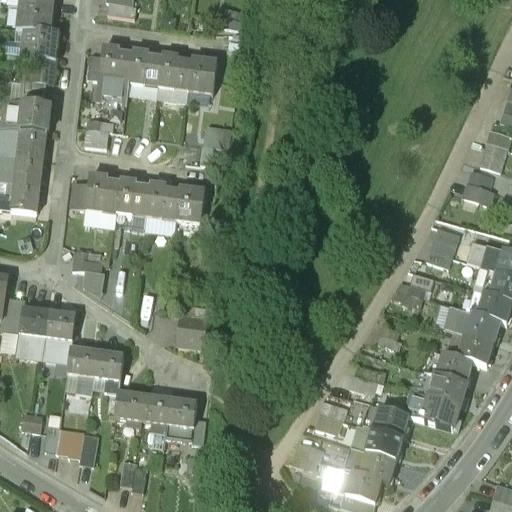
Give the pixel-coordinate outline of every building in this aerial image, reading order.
[(54,0),(20,0),(19,13),(53,17),(54,0)] [(133,0),(109,0),(108,11),(132,14),(133,0)] [(108,11),(107,22),(134,26),(136,14),(132,14),(108,11)] [(53,17),(19,13),(16,38),(24,39),(24,38),(50,41),(50,40),(53,17)] [(236,27),(237,17),(222,15),(220,25),(236,27)] [(236,27),(220,25),(219,34),(235,36),(236,27)] [(50,41),(24,38),(24,39),(21,62),(32,64),(54,67),(57,41),(50,40),(50,41)] [(119,56),(102,54),(101,64),(99,87),(98,87),(96,107),(126,111),(129,91),(133,62),(132,62),(118,60),(119,56)] [(161,66),(148,64),(149,60),(132,58),(132,62),(133,62),(129,91),(145,93),(145,89),(158,91),(159,91),(162,66),(161,66)] [(101,64),(89,62),(87,86),(98,87),(99,87),(101,64)] [(178,64),(162,62),(161,66),(162,66),(159,91),(158,91),(158,95),(174,97),(175,93),(188,95),(192,70),(191,70),(178,68),(178,64)] [(54,67),(32,64),(29,88),(51,91),(54,67)] [(217,69),(191,65),(191,70),(192,70),(188,95),(187,99),(213,102),(217,69)] [(511,107),(506,105),(499,127),(511,130),(511,107)] [(49,116),(5,111),(3,137),(21,139),(46,142),(49,116)] [(113,130),(87,127),(88,127),(86,136),(108,139),(112,139),(113,130)] [(108,139),(86,136),(84,153),(106,156),(108,139)] [(504,142),(489,138),(486,147),(502,151),(504,142)] [(46,142),(21,139),(17,165),(43,168),(46,142)] [(221,147),(205,144),(204,153),(219,156),(221,147)] [(502,151),(486,147),(483,156),(499,160),(502,151)] [(204,153),(202,153),(200,172),(227,176),(229,157),(219,156),(204,153)] [(17,165),(0,164),(0,188),(14,191),(17,165)] [(43,168),(17,165),(14,191),(40,194),(43,168)] [(491,181),(471,175),(468,188),(487,194),(491,181)] [(107,185),(90,183),(89,194),(86,216),(102,219),(103,214),(116,216),(117,216),(120,191),(106,190),(107,185)] [(137,189),(120,187),(120,191),(117,216),(116,216),(116,220),(132,222),(133,218),(146,220),(147,220),(150,195),(149,195),(136,194),(137,189)] [(492,197),(468,188),(463,201),(488,210),(492,197)] [(14,191),(7,190),(6,203),(13,204),(11,218),(36,221),(40,194),(14,191)] [(166,193),(150,191),(149,195),(150,195),(147,220),(146,220),(146,224),(162,226),(163,222),(176,224),(180,199),(179,199),(166,197),(166,193)] [(89,194),(74,192),(71,215),(86,217),(86,216),(89,194)] [(205,198),(179,195),(179,199),(180,199),(176,224),(175,228),(200,231),(205,198)] [(0,217),(11,218),(13,204),(0,203),(0,217)] [(460,240),(438,233),(430,255),(452,262),(460,240)] [(452,262),(430,255),(426,266),(448,273),(452,262)] [(511,258),(504,255),(497,278),(511,282),(511,258)] [(91,260),(75,258),(74,267),(89,270),(91,260)] [(89,270),(74,267),(72,276),(88,279),(89,270)] [(72,276),(72,280),(84,282),(99,285),(101,272),(89,270),(88,279),(72,276)] [(511,282),(497,278),(483,274),(477,291),(485,293),(483,298),(490,300),(511,307),(511,308),(511,307),(511,282)] [(434,284),(413,277),(409,289),(430,295),(434,284)] [(82,298),(99,309),(103,286),(99,285),(84,282),(82,298)] [(425,295),(409,290),(406,299),(420,303),(422,304),(425,295)] [(490,300),(483,298),(474,295),(468,317),(470,318),(477,320),(477,321),(499,327),(499,328),(505,330),(511,308),(511,307),(490,300)] [(420,303),(406,299),(404,308),(417,312),(420,303)] [(25,308),(5,305),(0,339),(19,342),(23,317),(25,308)] [(196,314),(180,312),(178,322),(181,322),(182,322),(194,324),(196,314)] [(469,318),(451,313),(444,335),(463,341),(492,349),(499,328),(499,327),(477,321),(477,320),(470,318),(469,318)] [(23,317),(19,342),(17,362),(44,365),(47,346),(49,320),(23,317)] [(76,324),(49,320),(47,346),(72,349),(76,324)] [(194,324),(182,322),(181,322),(177,354),(204,357),(208,325),(194,324)] [(398,336),(383,331),(380,341),(396,345),(398,336)] [(396,345),(380,341),(378,350),(393,354),(396,345)] [(492,349),(463,341),(457,363),(471,368),(485,372),(492,349)] [(47,346),(44,365),(69,369),(71,357),(72,349),(47,346)] [(97,360),(71,357),(69,369),(67,382),(93,386),(97,360)] [(457,363),(442,359),(436,382),(465,390),(471,368),(457,363)] [(123,364),(97,360),(93,386),(105,387),(104,399),(117,401),(118,401),(123,364)] [(379,378),(356,372),(353,383),(376,389),(379,378)] [(436,382),(421,378),(414,400),(458,412),(465,390),(436,382)] [(353,383),(349,396),(372,402),(376,389),(353,383)] [(414,400),(411,399),(404,421),(408,423),(457,437),(461,424),(455,422),(458,412),(414,400)] [(118,401),(117,401),(114,426),(127,427),(126,432),(140,434),(141,430),(141,429),(144,404),(118,401)] [(170,407),(144,404),(141,429),(141,430),(155,431),(154,439),(165,440),(170,407)] [(196,410),(170,407),(165,440),(164,446),(191,449),(196,410)] [(404,421),(379,414),(372,437),(401,445),(408,423),(404,421)] [(346,420),(331,415),(328,425),(343,429),(346,420)] [(33,422),(24,420),(21,436),(31,438),(33,422)] [(43,423),(33,422),(31,438),(40,439),(43,423)] [(328,425),(318,422),(314,434),(344,443),(347,430),(343,429),(328,425)] [(205,431),(195,430),(192,453),(202,455),(205,431)] [(372,437),(361,434),(355,456),(395,468),(401,445),(372,437)] [(44,461),(56,463),(60,436),(48,435),(44,461)] [(83,442),(60,439),(57,466),(79,470),(83,442)] [(98,444),(83,442),(79,470),(93,472),(98,444)] [(318,459),(303,455),(300,464),(315,468),(318,459)] [(355,456),(351,455),(345,476),(351,478),(360,481),(381,487),(381,488),(388,490),(395,468),(355,456)] [(315,468),(300,464),(297,473),(313,477),(315,468)] [(199,466),(188,465),(187,479),(198,480),(199,466)] [(135,470),(123,469),(119,492),(131,494),(134,474),(135,470)] [(146,476),(134,474),(131,494),(131,498),(143,499),(146,476)] [(381,487),(360,481),(351,478),(344,502),(374,510),(381,488),(381,487)] [(511,494),(496,490),(492,503),(511,509),(511,494)] [(344,502),(340,511),(374,511),(375,511),(344,502)] [(511,511),(511,509),(492,503),(489,511),(511,511)]
